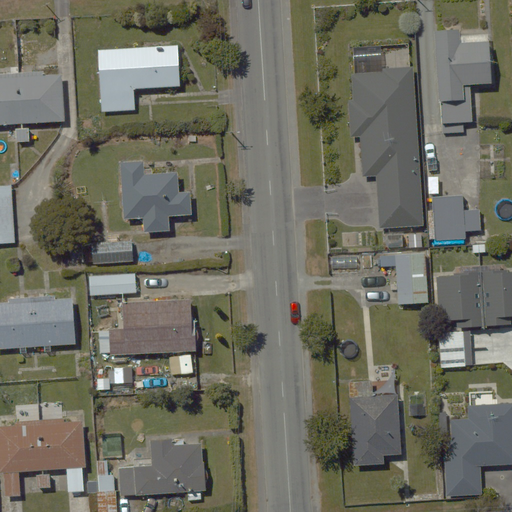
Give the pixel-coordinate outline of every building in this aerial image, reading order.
[(487,35),(469,35),(469,30),(437,31),(439,124),(471,123),(470,85),(488,85),(487,35)] [(97,51),(100,92),(101,112),(138,110),(136,89),(183,86),(180,46),(97,51)] [(0,125),(14,125),(15,143),(32,142),(31,124),(66,121),(63,74),(57,74),(55,54),(34,55),(34,67),(19,68),(20,76),(12,77),(12,69),(0,69),(0,125)] [(426,246),(425,232),(414,66),(367,69),(348,71),(352,139),(360,138),(363,180),(374,179),(378,235),(391,234),(392,248),(426,246)] [(154,164),(119,165),(122,220),(143,219),(143,233),(170,232),(169,218),(196,216),(195,190),(180,191),(179,170),(154,171),(154,164)] [(12,185),(0,185),(0,243),(15,243),(12,185)] [(478,210),(465,210),(464,197),(432,198),(434,240),(466,239),(465,232),(479,232),(478,210)] [(80,245),(81,264),(131,262),(130,243),(80,245)] [(426,252),(395,254),(379,255),(380,268),(396,267),(399,304),(430,302),(426,252)] [(510,323),(509,317),(511,316),(511,270),(478,272),(458,274),(458,278),(438,279),(439,287),(433,287),(435,321),(467,320),(467,326),(482,325),(510,323)] [(137,272),(91,274),(91,295),(138,294),(137,272)] [(72,298),(0,301),(0,347),(74,343),(72,298)] [(193,303),(123,304),(125,336),(110,337),(111,356),(195,352),(193,303)] [(465,330),(439,331),(441,368),(467,367),(465,330)] [(385,454),(402,453),(399,394),(349,396),(352,465),(385,464),(385,454)] [(453,461),(442,462),(444,496),(483,495),(482,467),(511,465),(511,404),(495,405),(494,397),(479,397),(480,407),(469,407),(470,420),(451,421),(453,461)] [(79,419),(0,421),(0,446),(1,471),(2,497),(20,496),(19,471),(36,470),(37,488),(51,487),(50,469),(67,469),(67,494),(82,494),(81,468),(79,419)] [(116,468),(118,496),(210,491),(207,445),(175,447),(175,437),(150,438),(152,466),(116,468)] [(98,460),(98,471),(98,511),(113,511),(113,471),(110,471),(110,460),(98,460)]
